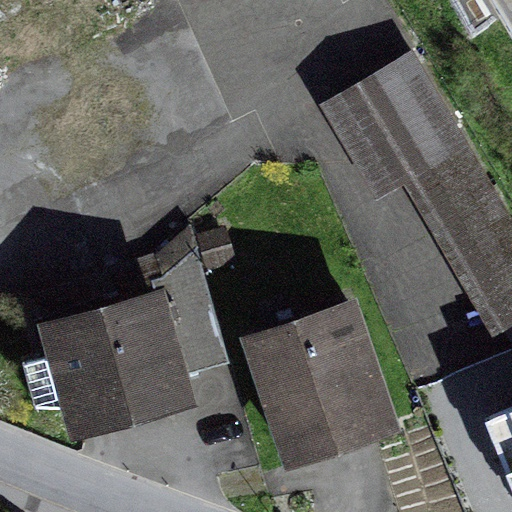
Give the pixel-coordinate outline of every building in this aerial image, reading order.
[(497,339),(511,329),(511,224),(411,55),(323,106),(379,205),(407,187),(497,339)] [(28,294),(37,328),(164,292),(188,377),(231,366),(191,227),(153,256),(28,294)] [(227,227),(197,235),(207,271),(236,264),(227,227)] [(37,328),(70,446),(197,409),(188,377),(164,292),(37,328)] [(285,475),(400,432),(358,303),(240,343),(285,475)] [(511,406),(486,416),(511,482),(511,406)]
